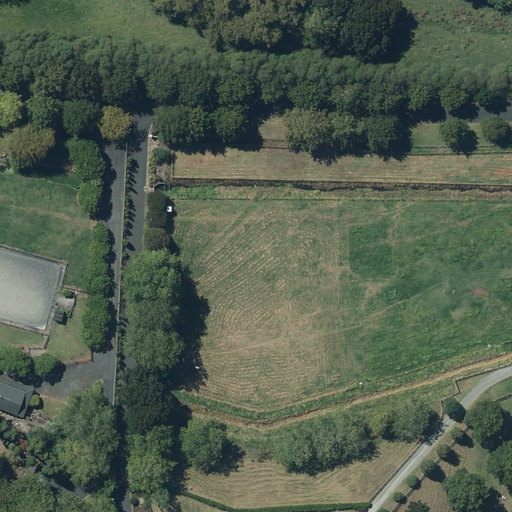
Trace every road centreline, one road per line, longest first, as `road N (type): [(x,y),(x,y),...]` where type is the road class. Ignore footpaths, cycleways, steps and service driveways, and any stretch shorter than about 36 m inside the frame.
road 1 (residential): [(0,88),(457,119),(511,113)]
road 2 (unknown): [(105,96),(121,511)]
